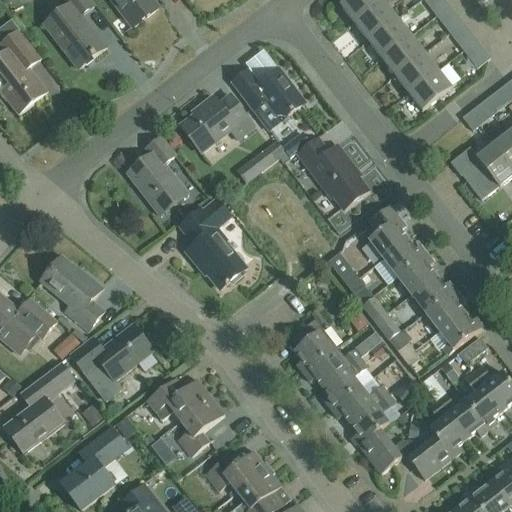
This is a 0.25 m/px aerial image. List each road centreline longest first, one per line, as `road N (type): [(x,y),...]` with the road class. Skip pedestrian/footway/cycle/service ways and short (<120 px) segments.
road 1 (residential): [(43,197),(280,7)]
road 2 (residential): [(215,343),(43,197)]
road 3 (residential): [(346,511),(215,343)]
road 4 (residential): [(511,316),(392,160)]
road 5 (residential): [(392,160),(280,7)]
road 6 (residential): [(392,160),(509,70),(495,49)]
